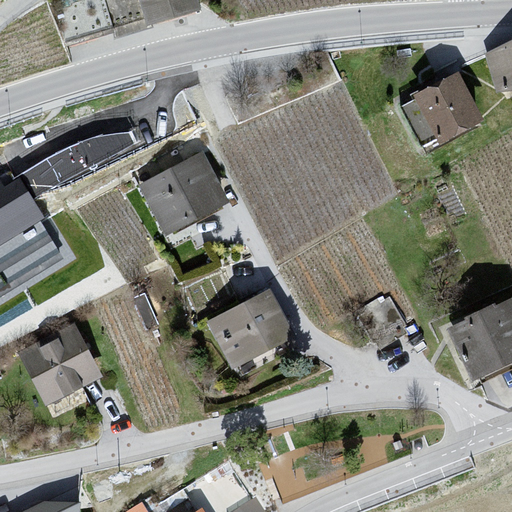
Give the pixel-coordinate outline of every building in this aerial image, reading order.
[(199,0),(140,0),(151,33),(204,18),(199,0)] [(511,36),(483,51),(494,89),(511,84),(511,36)] [(456,66),(411,90),(414,96),(400,104),(419,143),(434,134),(437,138),(481,113),(456,66)] [(202,148),(137,184),(163,232),(227,199),(202,148)] [(44,218),(18,178),(4,188),(0,181),(0,295),(63,257),(40,221),(44,218)] [(269,285),(205,318),(231,366),(293,331),(269,285)] [(461,312),(443,322),(468,373),(511,352),(511,298),(509,291),(492,297),(491,295),(460,310),(461,312)] [(380,301),(378,297),(359,309),(376,340),(404,322),(390,296),(380,301)] [(74,320),(16,351),(44,405),(102,373),(74,320)] [(306,493),(297,455),(271,461),(280,499),(306,493)] [(76,511),(77,496),(43,497),(11,511),(76,511)] [(152,511),(146,498),(120,509),(121,511),(152,511)]
